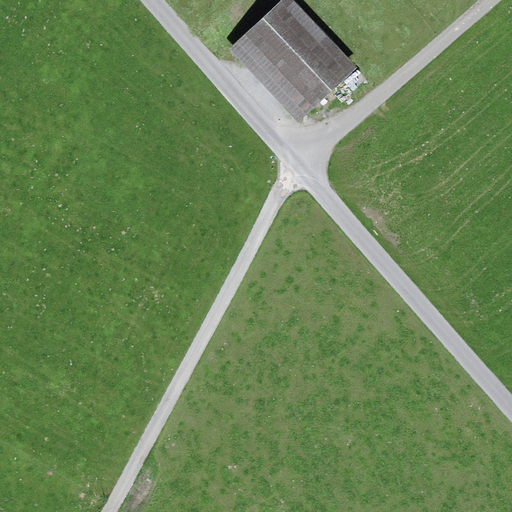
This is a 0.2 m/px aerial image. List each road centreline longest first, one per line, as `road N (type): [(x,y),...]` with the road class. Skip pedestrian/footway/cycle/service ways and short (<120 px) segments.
road 1 (track): [(110,511),(303,165)]
road 2 (unclassified): [(303,165),(511,393)]
road 3 (unclassified): [(303,165),(493,0)]
road 4 (unclassified): [(152,0),(303,165)]
